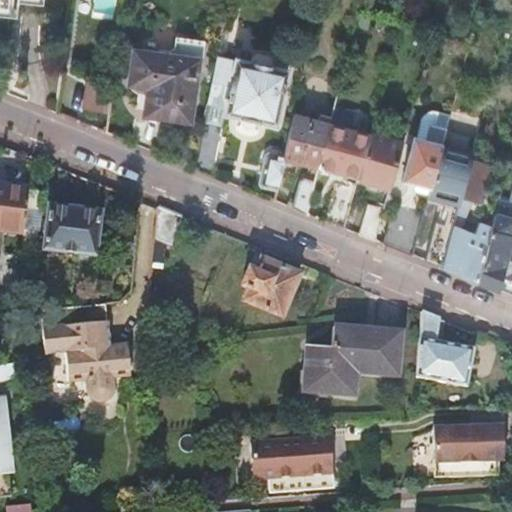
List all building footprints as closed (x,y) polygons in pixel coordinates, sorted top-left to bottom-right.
[(0,0),(0,8),(9,9),(10,1),(10,0),(0,0)] [(17,0),(17,2),(40,4),(39,13),(68,16),(70,0),(17,0)] [(0,18),(9,19),(9,9),(0,8),(0,18)] [(229,33),(224,32),(218,58),(223,59),(229,33)] [(133,51),(129,84),(148,87),(144,115),(189,122),(197,60),(133,51)] [(223,59),(218,58),(213,84),(208,105),(213,106),(224,108),(222,114),(239,118),(239,120),(258,124),(258,122),(275,125),(282,94),(287,95),(289,87),(284,85),(287,70),(261,64),(235,59),(235,61),(223,59)] [(84,110),(109,115),(113,86),(90,82),(84,110)] [(338,95),(334,109),(330,123),(329,124),(318,169),(357,179),(357,178),(369,135),(342,127),(350,98),(338,95)] [(318,121),(292,114),(283,152),(282,157),(283,159),(318,169),(329,124),(330,123),(334,109),(328,108),(327,110),(322,109),(318,121)] [(445,130),(429,127),(425,141),(413,138),(401,180),(429,188),(441,146),(445,130)] [(371,134),(369,135),(357,178),(389,187),(405,133),(405,132),(398,130),(395,141),(371,134)] [(201,137),(194,169),(194,170),(212,177),(219,141),(201,137)] [(471,153),(441,146),(429,188),(427,197),(457,205),(469,161),(471,154),(471,153)] [(282,157),(283,152),(272,149),(271,154),(282,157)] [(283,159),(282,157),(271,154),(269,154),(265,156),(259,182),(262,185),(276,189),(283,159)] [(457,206),(454,217),(452,224),(440,268),(476,282),(491,227),(479,222),(474,234),(459,228),(471,200),(479,202),(482,193),(484,194),(487,185),(484,184),(488,165),(469,161),(457,205),(457,206)] [(299,181),(292,209),(306,214),(314,182),(305,178),(299,181)] [(335,184),(324,221),(343,229),(354,190),(335,184)] [(43,188),(28,186),(27,191),(24,210),(40,212),(43,188)] [(24,210),(27,191),(0,187),(0,233),(21,236),(22,231),(24,210)] [(491,227),(476,282),(511,296),(511,254),(507,253),(511,233),(511,219),(506,217),(511,201),(499,198),(491,227)] [(358,232),(374,238),(383,208),(367,203),(358,232)] [(393,204),(381,244),(411,256),(423,212),(393,204)] [(49,208),(44,251),(93,258),(99,214),(49,208)] [(182,218),(157,208),(153,258),(165,259),(166,244),(171,245),(182,218)] [(24,210),(22,231),(37,233),(40,212),(24,210)] [(431,251),(427,263),(440,268),(452,224),(443,222),(431,251)] [(249,271),(242,288),(249,291),(244,302),(281,319),(299,277),(261,261),(256,274),(249,271)] [(104,305),(39,312),(44,355),(65,353),(68,382),(86,380),(87,392),(87,393),(88,393),(88,394),(88,395),(89,395),(89,396),(89,397),(90,397),(90,398),(91,398),(91,399),(92,399),(93,400),(94,400),(94,401),(95,401),(96,401),(97,402),(98,402),(99,402),(100,402),(101,402),(102,402),(103,402),(104,402),(104,401),(105,401),(106,401),(106,400),(107,400),(108,400),(108,399),(109,399),(109,398),(110,398),(110,397),(111,397),(111,396),(112,395),(112,394),(113,394),(113,393),(113,392),(113,391),(113,390),(113,389),(113,388),(113,387),(113,386),(112,377),(130,375),(128,354),(127,344),(109,346),(104,305)] [(438,320),(422,314),(417,378),(425,379),(466,387),(473,350),(435,342),(438,320)] [(308,346),(303,391),(352,397),(356,373),(396,377),(401,336),(335,328),(332,348),(308,346)] [(160,331),(145,333),(144,343),(145,347),(162,345),(160,331)] [(425,379),(417,378),(416,385),(423,386),(425,379)] [(206,379),(198,379),(198,391),(207,391),(206,379)] [(8,427),(5,397),(0,397),(0,498),(12,497),(9,469),(12,469),(8,434),(5,435),(5,427),(8,427)] [(497,425),(432,427),(434,463),(434,478),(499,475),(499,460),(503,460),(503,439),(502,425),(497,425)] [(330,437),(250,443),(253,480),(268,479),(269,494),(290,492),(289,486),(304,485),(305,491),(334,489),(330,437)]
